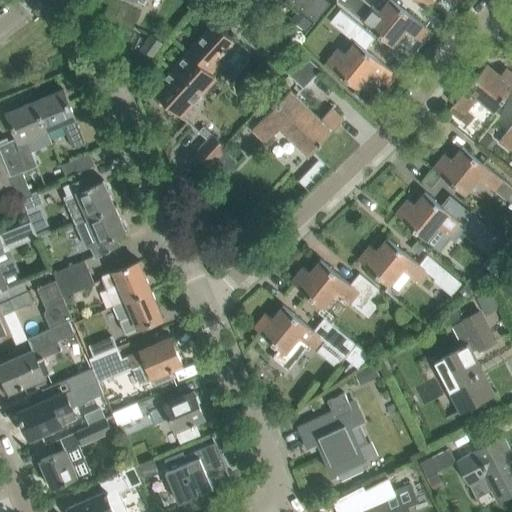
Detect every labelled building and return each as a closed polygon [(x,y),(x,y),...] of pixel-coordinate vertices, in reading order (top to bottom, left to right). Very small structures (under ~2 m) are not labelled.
[(300,0),(297,5),(305,12),(315,0),(300,0)] [(326,0),(315,0),(305,12),(316,21),(330,3),(326,0)] [(336,0),(361,20),(393,46),(406,30),(424,44),(433,33),(392,0),(388,0),(380,12),(365,0),(336,0)] [(298,9),(290,19),(304,31),(312,22),(298,9)] [(222,64),(216,59),(234,40),(216,23),(153,91),(181,116),(217,78),(213,74),(222,64)] [(368,70),(389,87),(398,76),(366,49),(375,38),(358,24),(348,35),(355,41),(344,55),(337,49),(326,63),(355,86),(368,70)] [(162,43),(151,34),(137,53),(149,62),(162,43)] [(304,88),(320,70),(302,53),(286,71),(304,88)] [(457,100),(453,105),(451,107),(448,111),(458,119),(462,113),(464,115),(468,111),(478,98),(494,111),(511,89),(511,72),(506,68),(500,75),(487,64),(457,100)] [(63,89),(36,101),(48,129),(62,123),(72,147),(85,142),(63,89)] [(291,90),(266,116),(252,130),(265,143),(280,128),(309,156),(344,119),(332,108),(322,119),(291,90)] [(451,96),(445,103),(451,107),(453,105),(457,100),(451,96)] [(0,144),(0,151),(10,175),(20,199),(31,193),(22,171),(37,165),(32,151),(26,138),(48,129),(36,101),(7,113),(17,137),(0,144)] [(464,115),(461,119),(467,125),(474,116),(468,111),(464,115)] [(511,125),(499,141),(510,150),(511,147),(511,125)] [(208,140),(195,154),(209,167),(227,147),(225,146),(213,135),(212,136),(202,127),(199,131),(208,140)] [(481,144),(490,150),(497,141),(488,135),(481,144)] [(433,168),(449,180),(465,194),(478,177),(497,192),(511,204),(511,187),(462,146),(451,159),(444,154),(433,168)] [(227,147),(209,167),(218,175),(222,171),(226,174),(237,161),(226,151),(228,149),(227,147)] [(89,153),(60,165),(65,177),(94,165),(89,153)] [(0,195),(13,190),(17,199),(22,212),(25,211),(20,199),(10,175),(8,176),(7,174),(8,174),(0,155),(0,195)] [(88,175),(70,183),(63,186),(67,195),(64,197),(75,223),(87,218),(115,206),(103,180),(92,185),(88,175)] [(31,193),(20,199),(25,211),(27,214),(41,208),(44,207),(38,191),(33,193),(31,193)] [(450,195),(441,205),(425,192),(414,205),(407,199),(395,214),(411,226),(427,241),(438,227),(456,241),(465,230),(476,239),(474,242),(488,253),(501,237),(450,195)] [(126,232),(115,206),(87,218),(75,223),(85,246),(94,246),(98,256),(119,246),(115,237),(126,232)] [(20,212),(17,218),(20,224),(29,220),(25,211),(22,212),(20,212)] [(30,222),(29,220),(20,224),(0,232),(0,239),(5,250),(36,236),(30,222)] [(358,259),(373,272),(391,286),(405,270),(421,283),(429,273),(435,278),(433,280),(452,295),(462,283),(427,255),(420,264),(387,238),(376,251),(369,245),(358,259)] [(417,241),(411,248),(418,254),(424,247),(417,241)] [(511,245),(507,242),(501,250),(511,258),(511,245)] [(291,281),(306,294),(323,307),(336,291),(368,317),(377,305),(370,299),(378,289),(360,273),(351,284),(320,259),(309,273),(302,267),(291,281)] [(84,260),(53,272),(56,280),(59,287),(89,273),(84,260)] [(139,261),(102,277),(114,305),(151,289),(139,261)] [(89,273),(59,287),(62,296),(93,284),(89,273)] [(50,329),(69,320),(73,318),(62,296),(59,287),(56,280),(36,288),(45,308),(43,314),(50,329)] [(459,292),(466,298),(474,289),(467,283),(459,292)] [(151,289),(114,305),(125,334),(163,318),(151,289)] [(12,297),(0,302),(0,337),(22,328),(15,310),(32,302),(27,290),(12,297)] [(476,297),(485,315),(500,308),(491,290),(476,297)] [(253,327),(279,348),(272,357),(288,370),(308,344),(316,351),(324,341),(359,368),(374,358),(370,355),(324,318),(314,330),(283,305),(272,318),(265,313),(253,327)] [(447,314),(452,325),(464,320),(465,319),(460,308),(447,314)] [(434,362),(441,374),(461,413),(494,395),(472,352),(479,348),(480,350),(495,341),(480,311),(464,320),(452,325),(459,339),(463,337),(467,345),(434,362)] [(62,350),(58,340),(74,333),(69,320),(50,329),(28,339),(33,350),(0,364),(0,367),(10,390),(19,386),(19,387),(23,386),(23,385),(49,373),(42,358),(62,350)] [(112,336),(100,341),(105,352),(116,347),(112,336)] [(171,338),(128,356),(133,368),(139,382),(152,377),(156,384),(174,377),(171,370),(173,369),(173,368),(182,364),(171,338)] [(105,352),(89,359),(94,370),(121,359),(116,347),(105,352)] [(373,365),(354,373),(359,385),(378,376),(373,365)] [(31,437),(49,429),(76,417),(72,407),(80,404),(74,390),(95,381),(90,368),(67,379),(71,390),(20,412),(22,417),(21,418),(22,421),(23,421),(31,437)] [(166,406),(152,412),(156,422),(170,416),(182,443),(200,436),(194,421),(205,417),(194,391),(165,403),(166,406)] [(327,400),(332,412),(318,419),(300,427),(308,446),(306,446),(307,448),(319,443),(337,481),(340,479),(338,475),(356,466),(366,461),(359,446),(368,441),(360,424),(366,421),(355,398),(348,402),(344,392),(327,400)] [(138,404),(113,414),(119,427),(144,417),(138,404)] [(111,431),(106,418),(77,431),(83,443),(111,431)] [(511,451),(504,436),(457,461),(469,485),(484,477),(497,501),(511,493),(511,451)] [(170,469),(166,471),(179,502),(213,488),(208,476),(227,468),(216,443),(186,455),(184,450),(166,458),(170,469)] [(90,471),(84,455),(78,444),(66,450),(65,449),(40,460),(53,488),(77,477),(90,471)] [(433,455),(419,462),(426,476),(440,469),(433,455)] [(153,458),(135,465),(140,477),(158,470),(153,458)] [(99,480),(103,490),(104,491),(69,506),(69,508),(70,507),(72,511),(128,511),(119,491),(140,482),(141,483),(142,483),(138,475),(134,465),(99,480)] [(437,473),(427,478),(433,490),(443,485),(437,473)] [(387,475),(336,504),(339,511),(408,511),(405,504),(417,499),(410,483),(393,491),(387,475)]
